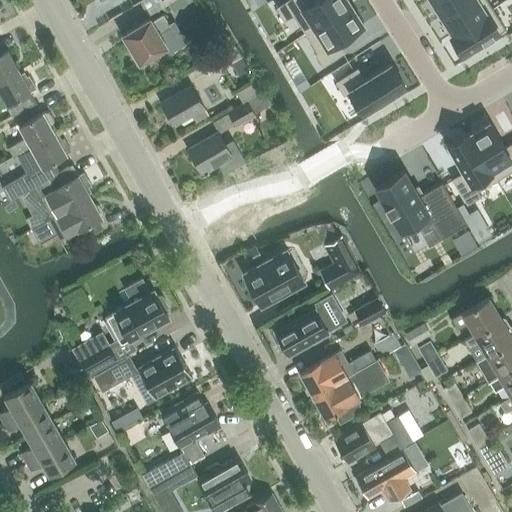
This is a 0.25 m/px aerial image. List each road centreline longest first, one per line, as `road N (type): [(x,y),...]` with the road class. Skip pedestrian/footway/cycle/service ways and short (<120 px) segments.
road 1 (residential): [(334,511),(47,0)]
road 2 (residential): [(452,112),(381,0)]
